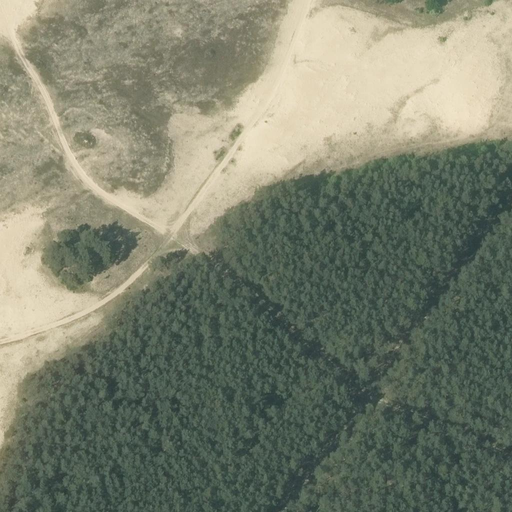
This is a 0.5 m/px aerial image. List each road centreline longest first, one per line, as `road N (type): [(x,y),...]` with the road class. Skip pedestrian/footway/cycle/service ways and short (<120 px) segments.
road 1 (track): [(511,458),(366,396),(277,511)]
road 2 (track): [(0,11),(39,80),(70,163),(93,195),(174,234)]
road 3 (track): [(174,234),(366,396)]
road 4 (track): [(511,195),(366,396)]
road 5 (track): [(174,234),(150,269),(105,306),(0,346)]
